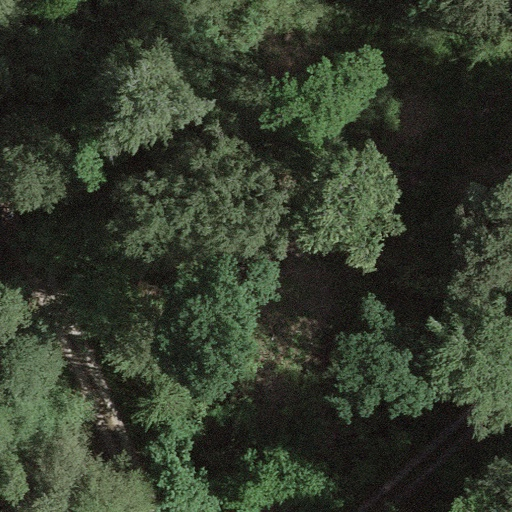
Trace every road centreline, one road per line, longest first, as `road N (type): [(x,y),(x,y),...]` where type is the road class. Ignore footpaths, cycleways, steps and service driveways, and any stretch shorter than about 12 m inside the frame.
road 1 (track): [(0,204),(164,511)]
road 2 (track): [(385,511),(511,421)]
